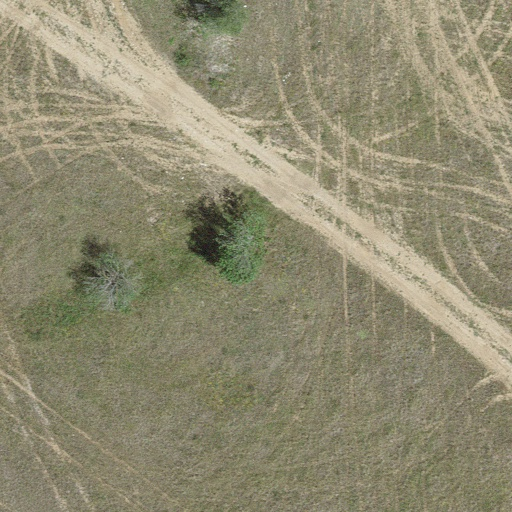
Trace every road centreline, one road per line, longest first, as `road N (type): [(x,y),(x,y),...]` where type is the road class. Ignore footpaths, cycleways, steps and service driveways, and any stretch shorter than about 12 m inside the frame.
road 1 (track): [(511,371),(319,192),(45,0)]
road 2 (track): [(463,0),(511,120)]
